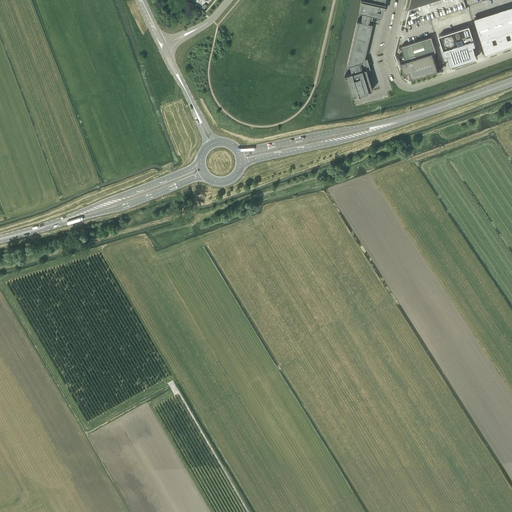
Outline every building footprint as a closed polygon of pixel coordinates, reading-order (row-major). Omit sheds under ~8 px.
[(362,0),(362,5),(360,5),(359,11),(362,12),(361,20),(357,19),(347,65),(349,64),(352,72),(344,75),(351,96),(358,94),(359,95),(358,93),(364,91),(365,92),(372,89),(366,68),(362,69),(362,68),(364,67),(363,62),(360,62),(360,61),(363,60),(372,23),(368,22),(369,21),(371,21),(372,16),(370,15),(370,14),(381,16),(382,10),(381,10),(383,4),(385,4),(384,4),(384,0),(362,0)] [(511,5),(502,9),(510,33),(511,39),(511,5)] [(502,9),(488,13),(496,38),(499,48),(510,44),(507,34),(510,33),(502,9)] [(496,38),(488,13),(474,18),(482,42),(483,42),(486,52),(496,49),(492,39),(496,38)] [(476,45),(469,25),(439,35),(445,54),(447,54),(451,64),(477,56),(473,45),(476,45)] [(436,50),(431,36),(402,46),(402,45),(401,45),(404,54),(400,56),(399,55),(404,73),(409,71),(412,78),(442,69),(442,68),(438,69),(432,52),(436,50)]
